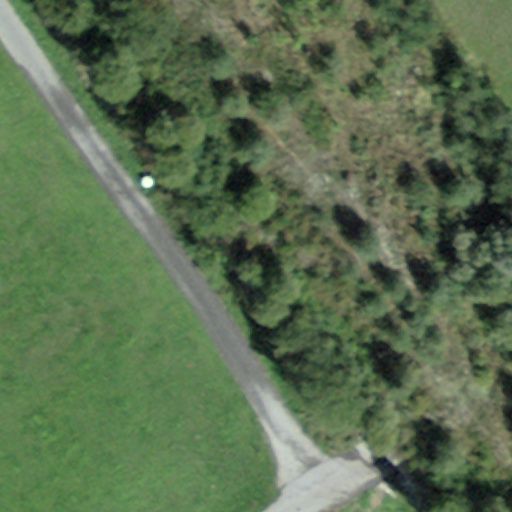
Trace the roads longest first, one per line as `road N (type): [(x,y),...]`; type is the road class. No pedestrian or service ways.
road 1 (track): [(346,482),(1,0)]
road 2 (residential): [(396,456),(511,383)]
